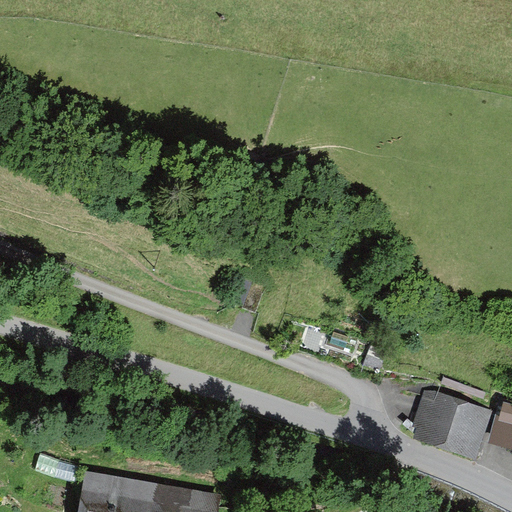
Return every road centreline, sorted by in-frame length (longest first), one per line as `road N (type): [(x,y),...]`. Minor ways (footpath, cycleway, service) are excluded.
road 1 (unclassified): [(511,495),(334,429),(0,324)]
road 2 (track): [(0,246),(336,377),(379,404),(410,455)]
